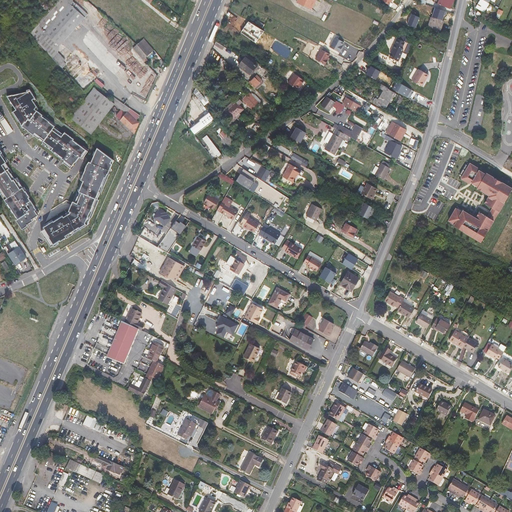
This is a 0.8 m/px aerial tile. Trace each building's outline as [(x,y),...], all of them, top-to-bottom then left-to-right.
[(37,24),(30,33),(40,44),(48,35),(60,46),(88,14),(76,3),(73,6),(66,0),(57,0),(53,5),(47,13),(42,19),(37,24)] [(312,10),(316,0),(297,0),(296,2),(312,10)] [(454,0),(439,0),(438,4),(450,8),(454,0)] [(444,21),(431,17),(428,26),(433,28),(434,25),(442,28),(444,21)] [(401,34),(399,38),(413,45),(415,40),(401,34)] [(48,35),(40,44),(60,65),(66,60),(58,52),(60,46),(48,35)] [(344,42),(335,37),(330,46),(340,52),(342,48),(341,47),(344,42)] [(133,48),(146,62),(148,60),(146,58),(154,50),(144,38),(133,48)] [(399,38),(396,44),(394,43),(391,50),(393,51),(390,57),(398,61),(400,56),(401,56),(403,52),(402,51),(403,50),(409,53),(413,45),(399,38)] [(216,41),(215,44),(224,50),(226,47),(216,41)] [(322,49),(316,59),(326,64),(328,60),(327,59),(328,57),(330,53),(322,49)] [(259,63),(247,54),(239,65),(250,75),(259,63)] [(156,66),(161,69),(164,62),(161,58),(156,66)] [(207,62),(200,79),(207,82),(214,65),(207,62)] [(372,65),(367,73),(376,79),(381,71),(372,65)] [(429,74),(419,69),(412,81),(422,86),(429,74)] [(302,84),(305,80),(295,73),(289,82),(298,89),(302,83),(302,84)] [(257,75),(250,81),(256,87),(263,80),(257,75)] [(407,87),(398,81),(393,88),(403,94),(407,87)] [(388,88),(381,84),(379,87),(384,90),(379,99),(374,96),(372,100),(374,101),(373,102),(385,109),(394,92),(388,88)] [(94,87),(71,118),(91,134),(114,105),(115,103),(94,87)] [(62,162),(69,167),(78,156),(81,158),(87,150),(71,139),(72,138),(62,131),(61,133),(52,127),(53,125),(40,115),(41,113),(33,108),(34,105),(30,98),(33,97),(27,88),(24,89),(25,90),(5,96),(14,110),(10,113),(16,121),(18,120),(20,124),(19,125),(38,139),(39,138),(42,141),(41,142),(44,146),(44,147),(53,154),(53,152),(63,160),(62,162)] [(249,92),(243,99),(253,110),(260,103),(249,92)] [(326,96),(320,105),(329,111),(333,106),(336,102),(326,96)] [(362,106),(346,97),(342,103),(358,113),(362,106)] [(121,110),(126,113),(127,112),(135,119),(137,113),(118,99),(115,103),(114,105),(121,110)] [(208,110),(201,101),(198,103),(197,105),(198,106),(202,112),(203,112),(205,112),(208,110)] [(205,101),(203,103),(205,105),(207,108),(209,111),(212,109),(210,106),(210,105),(208,102),(207,104),(205,101)] [(237,101),(227,110),(233,117),(238,113),(239,114),(244,109),(237,101)] [(344,108),(336,102),(333,106),(337,109),(336,110),(340,113),(344,108)] [(121,110),(116,115),(121,119),(126,113),(121,110)] [(121,119),(120,120),(134,133),(139,123),(135,119),(127,112),(126,113),(121,119)] [(197,119),(193,114),(191,115),(191,114),(188,116),(188,117),(189,119),(190,119),(192,123),(194,121),(197,120),(197,119)] [(215,119),(212,115),(204,122),(207,126),(215,119)] [(392,122),(386,132),(399,140),(399,138),(401,135),(400,134),(403,128),(392,122)] [(336,129),(348,136),(349,136),(356,140),(363,128),(356,124),(352,131),(339,125),(338,127),(334,125),(333,127),(336,129)] [(201,130),(199,127),(195,130),(193,133),(195,136),(201,130)] [(306,133),(297,127),(291,137),(300,142),(306,133)] [(347,141),(349,136),(348,136),(336,129),(333,134),(330,131),(324,141),(328,143),(325,149),(335,154),(343,139),(347,141)] [(235,144),(224,130),(217,135),(228,149),(235,144)] [(222,155),(207,135),(203,138),(218,158),(222,155)] [(401,145),(389,140),(383,152),(395,158),(396,157),(398,154),(398,152),(401,145)] [(114,160),(97,148),(92,161),(91,160),(90,162),(89,162),(87,166),(85,170),(82,177),(83,177),(81,181),(83,182),(80,193),(78,197),(75,203),(73,202),(68,212),(69,212),(70,212),(70,213),(64,217),(63,215),(62,215),(43,227),(45,229),(41,231),(41,232),(45,238),(51,247),(67,237),(67,238),(73,234),(73,235),(81,230),(81,229),(87,225),(91,217),(92,218),(99,200),(98,199),(100,193),(101,193),(109,174),(108,174),(110,170),(111,171),(112,169),(110,168),(114,160)] [(299,162),(302,158),(294,153),(291,158),(299,162)] [(0,154),(0,194),(7,204),(14,214),(14,215),(18,220),(16,221),(22,231),(28,227),(27,226),(33,222),(32,221),(38,217),(35,212),(36,211),(34,208),(35,208),(29,199),(30,198),(26,192),(25,193),(19,183),(18,183),(15,180),(14,180),(10,175),(8,171),(9,170),(6,164),(8,163),(5,159),(4,160),(0,154)] [(390,164),(383,160),(379,167),(375,174),(383,179),(390,167),(389,167),(390,164)] [(290,163),(280,182),(287,186),(290,187),(293,182),(292,181),(296,174),(297,175),(301,169),(290,163)] [(456,208),(449,221),(450,221),(455,224),(454,226),(480,241),(482,236),(484,237),(510,193),(508,191),(511,187),(500,181),(499,182),(495,180),(496,179),(487,173),(486,173),(486,174),(480,171),(479,170),(479,171),(478,170),(478,168),(470,163),(469,166),(466,164),(460,174),(463,176),(461,179),(470,184),(471,182),(472,183),(478,187),(477,188),(483,192),(489,196),(489,197),(487,200),(489,201),(486,205),(492,208),(487,217),(481,214),(478,218),(477,217),(476,218),(470,215),(463,211),(462,212),(457,209),(456,208)] [(270,171),(262,167),(256,176),(264,181),(270,171)] [(258,178),(245,170),(243,174),(241,178),(239,177),(236,182),(250,190),(258,178)] [(235,181),(222,173),(217,176),(232,185),(235,181)] [(376,187),(366,182),(363,186),(360,184),(356,190),(360,192),(369,197),(373,191),(374,191),(376,187)] [(209,193),(204,202),(208,204),(210,206),(210,207),(214,209),(220,200),(209,193)] [(218,210),(234,219),(239,211),(230,206),(233,202),(225,197),(218,210)] [(364,202),(358,213),(368,219),(372,212),(373,212),(375,209),(374,208),(364,202)] [(323,209),(312,203),(306,215),(308,216),(311,218),(315,220),(316,221),(323,209)] [(155,218),(166,226),(171,219),(165,214),(166,212),(161,209),(155,218)] [(248,211),(240,224),(243,226),(243,227),(247,229),(247,228),(253,232),(259,223),(249,217),(251,213),(248,211)] [(181,224),(177,222),(172,228),(181,234),(187,226),(182,223),(181,224)] [(357,229),(346,223),(341,231),(353,237),(357,229)] [(263,236),(269,227),(264,225),(259,234),(263,236)] [(263,236),(263,237),(271,241),(276,243),(281,234),(269,227),(263,236)] [(285,237),(281,234),(276,243),(280,245),(285,237)] [(324,238),(318,235),(315,240),(320,243),(324,238)] [(151,243),(158,247),(162,240),(155,236),(151,243)] [(198,237),(189,251),(197,256),(206,241),(198,237)] [(287,240),(282,248),(286,251),(285,252),(289,254),(289,253),(291,255),(297,259),(303,249),(287,240)] [(19,247),(9,254),(16,264),(26,257),(19,247)] [(237,259),(231,256),(227,263),(232,266),(230,269),(237,273),(239,274),(245,264),(244,263),(248,258),(242,254),(242,253),(238,250),(237,252),(240,254),(237,259)] [(324,259),(310,251),(308,254),(322,262),(324,259)] [(359,259),(349,253),(343,263),(352,269),(359,259)] [(308,254),(304,262),(307,264),(306,265),(316,271),(322,262),(308,254)] [(168,257),(160,272),(176,282),(185,266),(168,257)] [(245,264),(239,274),(237,273),(236,275),(242,278),(249,265),(248,258),(244,263),(245,264)] [(336,273),(325,266),(320,276),(330,283),(336,273)] [(236,279),(225,272),(220,280),(231,287),(236,279)] [(359,278),(348,272),(341,284),(352,290),(359,278)] [(177,289),(161,280),(159,285),(164,288),(159,297),(162,299),(161,301),(168,304),(177,289)] [(277,287),(269,303),(277,308),(282,299),(286,301),(290,294),(277,287)] [(403,301),(404,299),(400,296),(400,297),(390,291),(385,300),(394,306),(395,305),(399,308),(403,301)] [(399,308),(397,311),(409,318),(415,308),(403,301),(399,308)] [(235,307),(231,304),(226,313),(231,315),(235,307)] [(246,317),(258,324),(261,318),(258,317),(260,313),(261,314),(263,309),(253,304),(246,317)] [(132,308),(125,322),(141,330),(143,326),(137,323),(142,313),(132,308)] [(305,313),(300,322),(307,325),(311,316),(305,313)] [(432,319),(421,313),(416,322),(427,328),(432,319)] [(235,331),(238,324),(222,316),(219,321),(221,321),(218,327),(220,328),(217,334),(224,337),(227,331),(232,334),(234,330),(235,331)] [(333,323),(324,318),(318,329),(328,335),(330,331),(329,330),(330,328),(333,323)] [(437,318),(431,327),(435,329),(435,328),(439,330),(445,334),(450,324),(441,319),(440,320),(437,318)] [(164,319),(161,327),(169,331),(173,323),(164,319)] [(123,322),(108,357),(125,364),(139,330),(123,322)] [(314,339),(296,329),(290,341),(308,350),(314,339)] [(455,343),(463,347),(468,338),(455,330),(449,340),(455,343)] [(479,343),(469,337),(468,338),(463,347),(473,353),(479,343)] [(370,344),(365,341),(360,349),(373,356),(379,347),(371,342),(370,344)] [(154,361),(147,374),(153,377),(161,381),(164,365),(157,362),(164,347),(154,342),(150,351),(151,351),(148,358),(154,361)] [(260,348),(251,343),(244,357),(253,362),(260,348)] [(496,357),(499,359),(504,351),(491,344),(486,353),(495,358),(496,357)] [(390,350),(386,347),(379,359),(393,367),(397,359),(388,354),(390,350)] [(508,373),(511,367),(511,362),(504,358),(498,367),(508,373)] [(307,367),(296,361),(291,372),(300,376),(302,372),(303,370),(305,371),(307,367)] [(416,368),(402,361),(397,370),(410,378),(416,368)] [(353,368),(348,377),(357,383),(363,374),(353,368)] [(145,378),(144,378),(139,388),(131,384),(128,390),(143,397),(151,381),(153,377),(147,374),(145,378)] [(139,388),(144,378),(140,376),(137,382),(133,380),(131,384),(139,388)] [(355,389),(344,383),(339,391),(350,397),(355,389)] [(420,383),(415,392),(428,399),(433,390),(420,383)] [(292,392),(282,388),(277,399),(286,404),(292,392)] [(402,390),(399,396),(404,399),(407,393),(402,390)] [(212,398),(205,395),(198,407),(213,414),(215,410),(216,411),(220,403),(217,401),(220,394),(215,391),(212,398)] [(441,401),(436,410),(447,416),(452,406),(441,401)] [(336,402),(328,415),(339,421),(346,408),(336,402)] [(473,422),(480,410),(465,402),(460,411),(467,414),(465,418),(473,422)] [(484,410),(479,419),(490,425),(495,415),(484,410)] [(106,424),(85,414),(80,424),(101,433),(106,424)] [(197,424),(186,418),(178,435),(186,440),(189,436),(191,437),(197,424)] [(209,423),(200,418),(197,424),(200,425),(199,426),(206,430),(209,423)] [(511,422),(505,418),(502,423),(511,429),(511,422)] [(328,419),(321,431),(330,436),(337,425),(328,419)] [(356,451),(355,453),(360,456),(361,454),(363,455),(366,451),(367,452),(371,445),(369,444),(372,440),(370,439),(371,437),(375,439),(375,440),(378,436),(376,435),(379,429),(369,424),(364,433),(366,434),(365,436),(363,434),(353,450),(356,451)] [(268,426),(261,439),(271,444),(275,436),(276,437),(278,431),(268,426)] [(399,446),(403,438),(394,432),(391,437),(389,436),(387,439),(399,446)] [(322,454),(329,440),(319,435),(313,449),(322,454)] [(399,446),(387,439),(385,442),(387,443),(385,448),(394,454),(399,446)] [(432,455),(431,454),(421,448),(415,457),(417,458),(416,461),(421,464),(423,461),(425,462),(428,457),(430,458),(432,455)] [(57,455),(47,451),(43,459),(54,463),(57,455)] [(264,459),(250,452),(241,470),(250,475),(255,464),(260,467),(264,459)] [(360,456),(355,453),(353,452),(348,461),(357,466),(360,461),(362,462),(364,458),(360,456)] [(470,453),(464,463),(467,465),(473,454),(470,453)] [(125,467),(97,455),(95,461),(103,464),(102,467),(121,475),(125,467)] [(114,479),(71,459),(67,468),(110,488),(114,479)] [(423,465),(421,464),(416,461),(414,459),(409,469),(420,475),(422,472),(420,471),(423,465)] [(318,480),(316,484),(323,488),(325,484),(328,480),(329,481),(335,469),(339,472),(342,467),(330,461),(328,465),(323,462),(320,468),(323,469),(317,480),(318,480)] [(431,471),(443,477),(447,470),(438,464),(435,469),(433,468),(431,471)] [(368,478),(373,481),(374,480),(375,481),(381,472),(377,469),(371,466),(369,465),(367,469),(369,470),(366,475),(368,477),(368,478)] [(438,485),(443,477),(431,471),(429,474),(431,475),(429,480),(438,485)] [(70,475),(64,472),(59,483),(65,485),(70,475)] [(129,478),(123,475),(120,481),(127,485),(129,478)] [(185,484),(175,479),(170,489),(167,488),(165,493),(178,499),(185,484)] [(451,493),(455,495),(461,484),(453,479),(451,483),(448,488),(452,491),(451,493)] [(251,485),(240,480),(236,488),(234,487),(231,491),(244,498),(251,485)] [(370,490),(359,484),(353,494),(364,500),(370,490)] [(465,495),(468,490),(469,488),(461,484),(455,495),(458,497),(459,495),(464,498),(465,495)] [(394,490),(389,487),(383,496),(392,502),(399,490),(396,488),(394,490)] [(475,504),(476,502),(479,497),(481,495),(471,490),(470,492),(468,490),(465,495),(467,497),(465,501),(468,503),(469,501),(475,504)] [(409,497),(407,496),(404,495),(399,504),(412,511),(415,511),(420,504),(417,502),(415,501),(417,499),(410,495),(409,497)] [(480,510),(483,511),(490,500),(482,496),(481,498),(479,497),(476,502),(478,503),(477,505),(481,508),(480,510)] [(290,503),(289,502),(285,511),(287,511),(292,511),(293,511),(295,511),(296,511),(302,502),(293,497),(290,503)] [(216,502),(206,498),(199,511),(211,511),(216,502)] [(495,511),(498,508),(497,507),(498,505),(490,500),(483,511),(487,511),(488,511),(495,511)]
